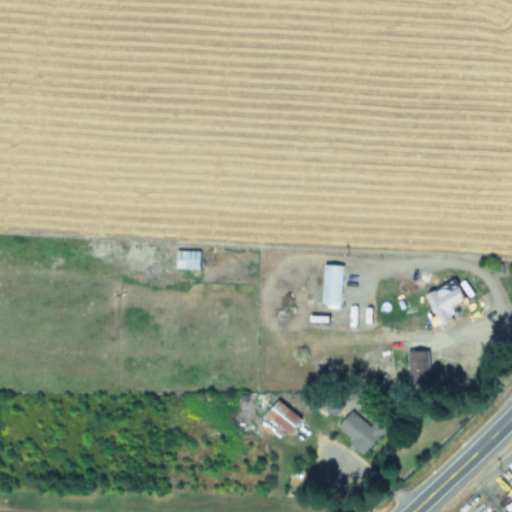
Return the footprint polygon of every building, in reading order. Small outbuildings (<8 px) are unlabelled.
[(200,270),(200,254),(177,254),(177,270),(200,270)] [(343,267),(324,266),(322,306),(341,307),(343,267)] [(470,305),(454,278),(430,293),(445,319),(470,305)] [(291,435),(303,420),(279,401),(267,416),(291,435)] [(337,429),(364,456),(387,433),(377,423),(371,429),(354,412),(337,429)]
